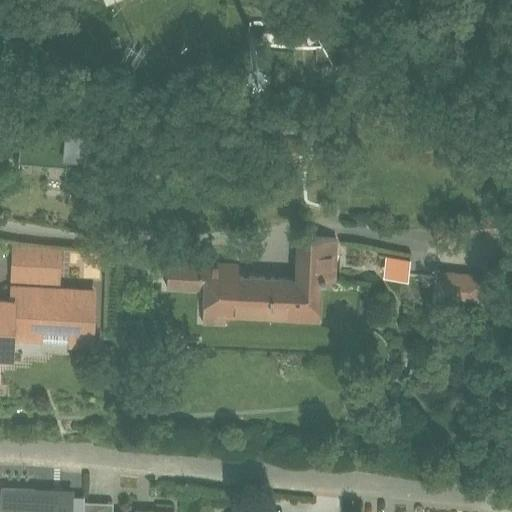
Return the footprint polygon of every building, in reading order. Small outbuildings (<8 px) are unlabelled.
[(66,110),(20,108),(18,147),(65,149),(65,155),(91,156),(93,117),(66,116),(66,110)] [(273,123),(274,141),(303,140),(302,122),(273,123)] [(431,226),(494,215),(490,193),(457,198),(458,206),(428,211),(431,226)] [(247,258),(171,254),(170,285),(206,287),(204,310),(327,317),(329,278),(340,278),(342,234),(302,232),(299,274),(246,271),(247,258)] [(385,236),(382,256),(408,260),(411,239),(385,236)] [(0,343),(13,345),(15,318),(96,323),(99,279),(59,276),(61,242),(12,240),(10,274),(8,274),(8,286),(0,285),(0,343)] [(480,253),(427,251),(426,281),(479,283),(480,253)] [(4,511),(78,511),(79,476),(4,475),(4,511)] [(179,511),(180,497),(108,493),(107,511),(179,511)]
